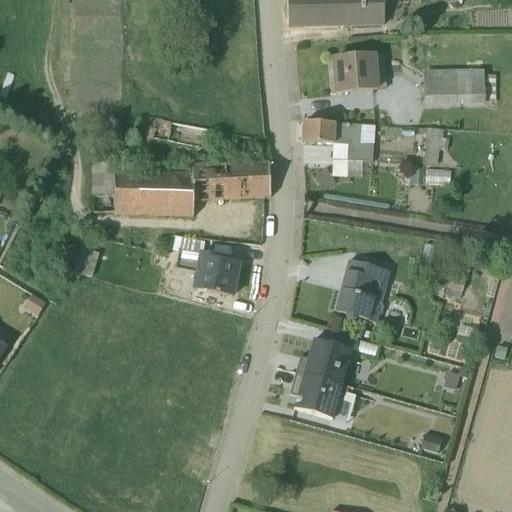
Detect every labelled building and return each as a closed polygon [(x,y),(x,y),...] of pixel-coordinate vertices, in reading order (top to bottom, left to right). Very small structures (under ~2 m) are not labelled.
[(380,0),(284,0),(285,22),(286,31),(302,30),(381,28),(380,0)] [(329,61),(331,97),(332,97),(384,92),(381,57),(329,61)] [(482,73),(425,72),(425,108),(482,109),(482,73)] [(138,118),(134,140),(151,143),(154,128),(168,131),(169,125),(138,118)] [(373,129),(301,125),(300,145),(331,147),(330,179),(331,181),(344,182),(344,179),(359,180),(360,165),(369,166),(370,148),(372,148),(373,129)] [(172,126),(171,143),(186,143),(186,127),(172,126)] [(428,131),(426,166),(440,166),(442,132),(428,131)] [(89,164),(90,199),(112,199),(112,219),(191,221),(192,205),(268,199),(267,165),(190,168),(190,174),(112,174),(112,165),(89,164)] [(324,171),(312,179),(322,194),(334,186),(331,181),(330,179),(324,171)] [(90,240),(77,237),(66,274),(89,280),(96,256),(86,253),(90,240)] [(202,244),(172,239),(170,253),(176,254),(174,271),(193,275),(190,292),(231,300),(238,266),(218,262),(218,259),(200,255),(202,244)] [(328,317),(367,328),(368,325),(374,326),(376,319),(379,317),(381,310),(380,308),(388,274),(346,263),(338,291),(335,290),(328,317)] [(298,360),(293,376),(340,389),(349,354),(311,343),(305,362),(298,360)] [(346,391),(293,376),(287,398),(295,400),(292,412),(330,423),(335,403),(338,404),(343,401),(346,391)]
